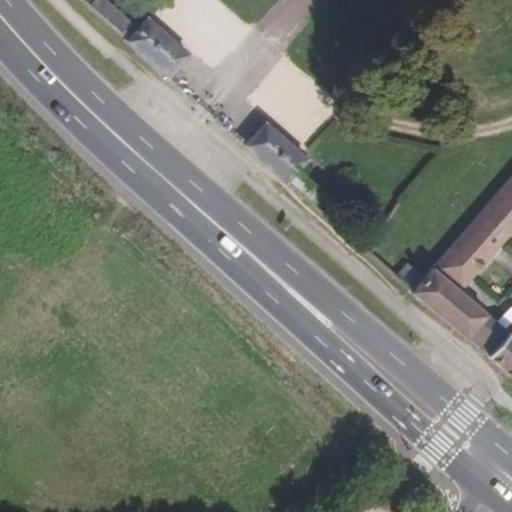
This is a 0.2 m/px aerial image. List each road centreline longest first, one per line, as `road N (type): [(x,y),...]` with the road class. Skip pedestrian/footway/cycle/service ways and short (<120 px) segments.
road 1 (primary): [(508,458),(140,141),(2,0)]
road 2 (primary): [(0,42),(168,210),(489,489)]
road 3 (track): [(200,0),(254,49),(364,111),(440,131),(511,122)]
